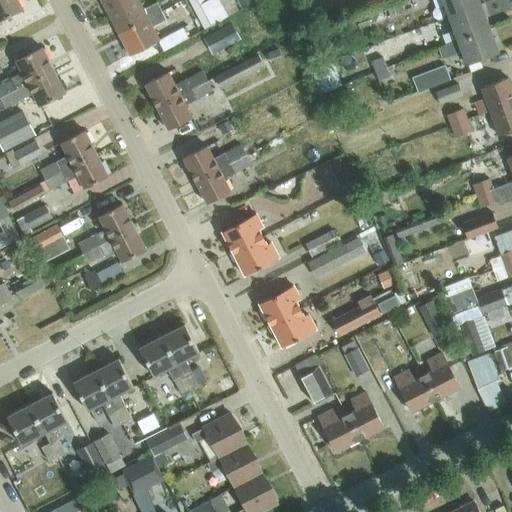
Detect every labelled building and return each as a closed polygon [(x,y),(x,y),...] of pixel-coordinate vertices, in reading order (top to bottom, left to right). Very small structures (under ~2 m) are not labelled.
[(0,0),(0,20),(22,10),(17,0),(0,0)] [(101,0),(108,12),(130,0),(101,0)] [(119,33),(162,11),(157,2),(143,9),(138,0),(130,0),(108,12),(119,33)] [(205,0),(188,0),(204,29),(228,15),(220,0),(208,0),(206,1),(205,0)] [(253,0),(237,0),(242,8),(255,1),(253,0)] [(412,9),(408,0),(388,0),(382,2),(387,17),(412,9)] [(479,0),(432,0),(435,7),(445,4),(449,16),(481,5),(479,0)] [(490,28),(481,5),(449,16),(458,40),(438,47),(490,28)] [(152,27),(167,20),(162,11),(119,33),(130,55),(159,40),(159,39),(152,27)] [(359,25),(361,33),(372,29),(370,21),(359,25)] [(233,41),(240,38),(234,25),(227,28),(205,40),(212,52),(233,41)] [(184,26),(159,39),(159,40),(165,51),(189,38),(184,26)] [(499,52),(490,28),(438,47),(443,59),(463,52),(467,64),(499,52)] [(365,44),(350,49),(355,65),(370,60),(365,44)] [(0,96),(53,70),(42,47),(16,60),(22,71),(11,77),(12,79),(0,84),(0,96)] [(251,58),(246,48),(239,52),(244,61),(251,58)] [(268,54),(270,60),(281,56),(279,49),(268,54)] [(258,54),(251,58),(244,61),(216,76),(222,88),(264,65),(258,54)] [(371,61),(374,71),(385,67),(382,58),(371,61)] [(319,93),(341,85),(333,64),(311,72),(319,93)] [(450,78),(445,64),(413,77),(418,89),(450,78)] [(389,77),(385,67),(374,71),(378,81),(389,77)] [(65,93),(53,70),(0,96),(4,105),(5,106),(32,93),(39,106),(65,93)] [(157,106),(208,80),(203,71),(175,85),(168,72),(145,84),(157,106)] [(481,87),(485,98),(474,102),(479,115),(490,110),(490,111),(511,102),(511,87),(508,77),(481,87)] [(185,104),(213,90),(208,80),(157,106),(169,129),(192,117),(185,104)] [(440,103),(463,95),(458,84),(435,92),(440,103)] [(511,129),(511,102),(490,111),(491,114),(481,118),(484,127),(494,123),(499,135),(511,129)] [(446,114),(450,126),(466,120),(462,108),(446,114)] [(22,111),(0,121),(0,146),(2,152),(35,135),(22,111)] [(470,131),(466,120),(450,126),(454,137),(470,131)] [(228,121),(218,126),(223,135),(233,130),(228,121)] [(45,179),(97,153),(85,130),(61,142),(68,155),(40,169),(45,179)] [(272,153),(287,145),(283,137),(268,145),(272,153)] [(43,154),(36,140),(14,151),(21,165),(43,154)] [(196,180),(246,154),(241,144),(214,159),(207,145),(184,157),(196,180)] [(278,184),(313,167),(310,160),(324,153),(320,144),(270,169),(278,184)] [(251,163),(260,158),(256,150),(247,155),(246,154),(196,180),(208,203),(231,191),(224,178),(251,163)] [(108,175),(97,153),(45,179),(46,180),(40,183),(41,184),(7,201),(11,208),(78,174),(85,188),(108,175)] [(476,196),(511,182),(511,155),(507,157),(510,167),(471,183),(476,196)] [(342,157),(328,164),(334,174),(348,167),(342,157)] [(511,182),(476,196),(480,206),(496,200),(497,204),(511,198),(511,182)] [(31,229),(53,217),(46,204),(16,220),(24,235),(32,231),(31,229)] [(83,252),(134,226),(123,204),(99,216),(106,229),(78,243),(83,252)] [(9,215),(4,206),(0,208),(0,225),(3,231),(0,233),(0,246),(21,236),(9,215)] [(498,228),(491,211),(462,223),(468,238),(498,228)] [(397,238),(444,222),(440,212),(394,229),(397,238)] [(222,231),(234,253),(263,238),(259,228),(263,226),(257,214),(222,231)] [(69,249),(63,238),(56,225),(34,237),(46,261),(69,249)] [(146,249),(134,226),(83,252),(88,262),(116,248),(122,261),(146,249)] [(313,255),(340,241),(333,229),(306,243),(313,255)] [(402,260),(393,234),(382,238),(391,263),(402,260)] [(474,240),(480,253),(491,248),(486,235),(474,240)] [(356,236),(308,261),(316,277),(365,252),(356,236)] [(452,242),(458,258),(472,253),(467,237),(452,242)] [(267,244),(263,238),(234,253),(245,275),(279,257),(271,242),(267,244)] [(503,265),(511,262),(511,246),(510,247),(511,249),(499,254),(503,265)] [(373,253),(380,265),(390,260),(383,247),(373,253)] [(83,252),(71,258),(76,268),(88,262),(83,252)] [(107,286),(127,274),(119,260),(99,271),(107,286)] [(511,262),(503,265),(503,266),(491,270),(495,281),(511,274),(511,262)] [(391,269),(379,275),(385,289),(397,284),(391,269)] [(19,300),(42,287),(50,283),(47,276),(40,279),(37,274),(24,281),(27,286),(14,292),(19,300)] [(506,304),(511,301),(511,285),(502,289),(502,287),(476,297),(472,287),(472,288),(468,279),(440,289),(452,323),(496,307),(496,308),(506,304)] [(0,295),(10,291),(5,283),(0,285),(0,295)] [(260,303),(271,325),(301,309),(296,300),(300,298),(294,285),(260,303)] [(0,305),(14,299),(10,291),(0,295),(0,305)] [(379,315),(373,303),(375,302),(371,294),(358,301),(360,305),(331,320),(340,336),(379,315)] [(382,313),(399,305),(394,294),(377,303),(382,313)] [(448,329),(433,299),(418,307),(434,336),(448,329)] [(304,316),(301,309),(271,325),(282,346),(316,329),(309,314),(304,316)] [(473,318),(461,323),(473,355),(485,350),(473,318)] [(185,324),(162,335),(189,388),(197,384),(190,371),(191,370),(186,360),(200,352),(185,324)] [(374,366),(384,360),(370,331),(359,337),(374,366)] [(189,388),(162,335),(139,347),(154,376),(168,369),(174,380),(174,379),(181,393),(189,388)] [(511,366),(511,364),(508,352),(511,350),(511,341),(493,348),(494,352),(481,356),(488,378),(502,373),(500,370),(511,366)] [(355,375),(367,369),(354,343),(342,349),(355,375)] [(432,370),(424,375),(436,399),(460,386),(442,352),(427,360),(432,370)] [(333,394),(318,366),(321,364),(316,354),(295,365),(315,404),(333,394)] [(119,358),(96,370),(123,423),(132,418),(119,394),(134,387),(119,358)] [(436,399),(424,375),(415,380),(409,369),(394,377),(412,411),(436,399)] [(123,423),(96,370),(73,381),(88,410),(102,403),(108,414),(108,413),(115,427),(123,423)] [(356,410),(347,414),(360,438),(384,426),(366,391),(351,399),(356,410)] [(53,392),(30,404),(45,433),(50,443),(57,457),(66,452),(58,438),(53,428),(67,421),(53,392)] [(30,404),(7,416),(22,444),(37,437),(45,433),(30,404)] [(360,438),(347,414),(338,419),(333,408),(318,416),(336,450),(360,438)] [(247,443),(231,413),(203,428),(192,434),(196,442),(208,436),(219,457),(247,443)] [(107,463),(121,456),(109,433),(95,440),(107,463)] [(89,470),(103,463),(92,442),(78,449),(89,470)] [(50,443),(42,447),(50,461),(57,457),(50,443)] [(247,443),(219,457),(207,463),(211,472),(223,466),(234,487),(262,473),(247,443)] [(165,454),(154,460),(160,470),(171,464),(165,454)] [(130,470),(123,473),(135,497),(164,482),(152,459),(130,470)] [(258,511),(277,502),(262,473),(234,487),(245,508),(237,511),(258,511)] [(127,484),(122,474),(112,479),(117,489),(127,484)] [(138,496),(146,511),(158,511),(148,491),(138,496)] [(87,492),(78,497),(83,507),(92,502),(87,492)] [(223,511),(229,509),(221,493),(188,510),(189,511),(223,511)] [(74,511),(83,507),(78,497),(55,509),(56,511),(74,511)] [(479,511),(475,502),(454,511),(479,511)]
